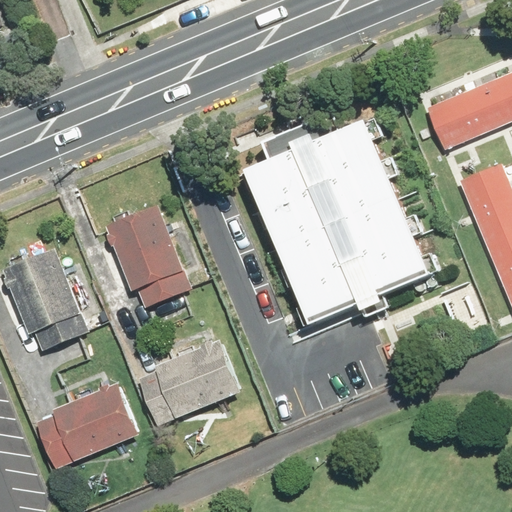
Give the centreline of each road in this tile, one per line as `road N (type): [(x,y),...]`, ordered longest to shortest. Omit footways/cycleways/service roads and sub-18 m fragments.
road 1 (secondary): [(413,0),(0,175)]
road 2 (secondary): [(0,130),(313,0)]
